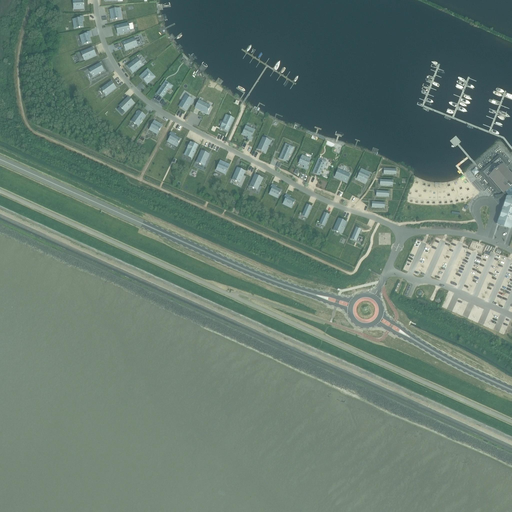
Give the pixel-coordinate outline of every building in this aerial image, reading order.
[(118,9),(110,10),(111,20),(116,19),(117,19),(120,18),(118,9)] [(80,18),(74,19),(76,28),(79,28),(80,28),(80,27),(83,27),(81,21),(83,20),(82,16),(80,17),(80,18)] [(128,23),(116,26),(118,34),(130,31),(129,28),(130,28),(129,27),(128,23)] [(88,43),(90,42),(89,36),(90,36),(89,32),(87,32),(87,34),(82,35),(84,44),(87,43),(87,44),(88,43)] [(134,38),(122,43),(125,50),(137,46),(134,38)] [(82,56),(82,57),(83,57),(84,60),(96,55),(92,48),(81,53),(82,56)] [(127,66),(132,73),(142,65),(140,62),(140,61),(139,61),(137,58),(127,66)] [(91,74),(93,77),(104,71),(100,63),(89,70),(90,73),(91,74)] [(149,76),(150,76),(149,75),(148,75),(146,72),(143,75),(143,74),(140,77),(147,84),(154,77),(152,75),(150,77),(149,76)] [(104,93),(106,96),(116,88),(111,82),(101,89),(103,92),(103,93),(104,93)] [(169,88),(167,87),(168,86),(167,85),(166,86),(163,84),(156,94),(162,98),(169,88)] [(179,106),(186,111),(192,100),(185,96),(179,106)] [(128,97),(119,106),(121,109),(122,110),(122,109),(125,112),(134,103),(128,97)] [(198,100),(195,108),(207,113),(210,106),(198,100)] [(146,116),(139,111),(132,122),(138,126),(146,116)] [(221,127),(220,128),(227,132),(233,120),(233,119),(228,116),(227,118),(225,122),(223,122),(221,126),(221,127)] [(161,125),(153,120),(149,128),(156,132),(161,125)] [(243,132),(242,134),(248,137),(247,138),(251,140),(252,137),(251,137),(253,132),(245,128),(244,130),(243,131),(243,132)] [(171,135),(168,140),(177,145),(178,143),(179,143),(179,142),(179,141),(180,139),(174,135),(175,134),(171,132),(170,134),(171,135)] [(263,138),(257,149),(265,153),(270,141),(267,140),(267,139),(266,139),(263,138)] [(188,149),(186,154),(192,157),(197,145),(190,142),(189,144),(187,148),(187,149),(188,149)] [(284,148),(279,159),(285,162),(289,154),(290,154),(292,151),(289,149),(288,149),(284,148)] [(201,151),(196,163),(199,164),(200,165),(204,166),(209,154),(201,151)] [(309,161),(301,157),(300,160),(299,161),(300,161),(298,163),(304,166),(303,168),(307,169),(308,167),(307,166),(309,161)] [(499,159),(483,172),(500,192),(501,191),(503,193),(502,195),(501,195),(502,198),(505,199),(505,200),(504,200),(496,224),(510,229),(511,228),(511,223),(511,173),(511,172),(510,173),(505,168),(506,167),(499,159)] [(218,166),(217,169),(226,173),(229,165),(226,163),(224,162),(220,161),(218,165),(217,166),(218,166)] [(317,162),(313,173),(319,176),(322,169),(323,169),(325,165),(322,164),(322,163),(321,163),(317,162)] [(237,168),(232,180),(235,181),(236,182),(240,183),(245,171),(237,168)] [(336,174),(335,177),(346,182),(350,175),(338,169),(337,173),(336,173),(336,174)] [(359,174),(357,179),(366,183),(369,175),(360,171),(359,173),(358,174),(359,174)] [(255,175),(249,187),(253,188),(252,188),(254,189),(257,190),(262,178),(255,175)] [(272,187),(270,193),(278,196),(279,194),(280,193),(281,190),(275,188),(276,186),(272,184),(271,187),(272,187)] [(286,197),(284,203),(292,206),(293,204),(294,203),(293,203),(295,200),(289,198),(290,196),(286,194),(285,196),(285,197),(286,197)] [(307,205),(303,214),(307,216),(311,207),(307,205)] [(324,213),(320,222),(325,224),(329,215),(324,213)] [(338,219),(333,230),(336,232),(337,233),(338,232),(341,234),(346,222),(338,219)] [(390,247),(382,244),(386,233),(376,229),(370,245),(378,247),(376,253),(386,256),(390,247)] [(356,241),(360,232),(355,230),(351,239),(356,241)]
